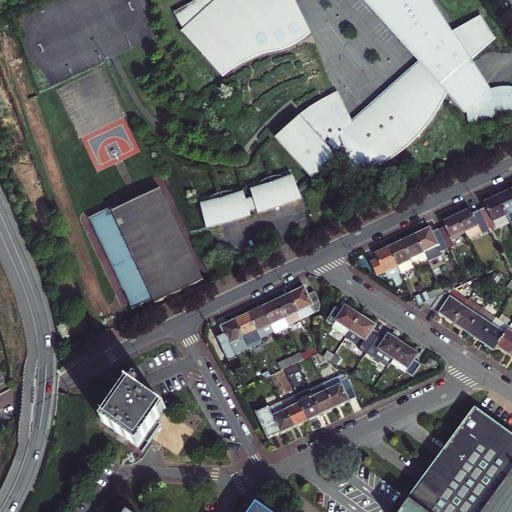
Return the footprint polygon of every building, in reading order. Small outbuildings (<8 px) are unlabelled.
[(334,132),(332,129),(337,125),(323,109),(303,126),(297,120),(294,123),(283,133),(276,139),(312,179),(337,157),(344,150),(347,151),(347,153),(355,174),(376,165),(401,150),(421,131),(441,102),(444,95),(444,94),(446,90),(447,88),(442,88),(445,84),(492,41),(489,37),(493,33),(483,18),(481,16),(453,32),(434,0),(194,0),(175,11),(184,28),(186,31),(193,41),(204,53),(207,57),(226,71),(230,65),(232,66),(240,54),(238,53),(247,40),(243,36),(247,33),(249,36),(262,18),(258,14),(261,11),(265,16),(270,11),(268,9),(272,6),(273,8),(282,0),(364,0),(377,14),(386,6),(391,11),(382,19),(419,61),(421,63),(348,131),(350,133),(347,136),(339,128),(334,132)] [(311,33),(295,0),(282,0),(273,8),(272,6),(268,9),(270,11),(265,16),(261,11),(258,14),(262,18),(249,36),(247,33),(243,36),(247,40),(238,53),(240,54),(232,66),(230,65),(226,71),(207,57),(204,53),(193,41),(186,31),(184,28),(182,30),(223,77),(238,66),(263,54),(287,48),(306,38),(311,33)] [(497,39),(496,37),(493,33),(489,37),(492,41),(445,84),(442,88),(447,88),(446,90),(469,117),(469,120),(469,123),(470,125),(472,126),(475,127),(481,127),(485,125),(487,123),(493,119),(499,116),(503,114),(511,113),(511,86),(508,86),(503,86),(491,88),(475,62),(473,60),(497,39)] [(296,120),(294,122),(294,123),(297,120),(303,126),(323,109),(337,125),(332,129),(334,132),(339,128),(347,136),(350,133),(348,131),(421,63),(419,61),(352,121),(340,94),(335,96),(328,99),(326,100),(324,101),(321,103),(315,106),(312,109),(307,112),(303,114),(296,120)] [(273,175),(270,176),(280,207),(288,204),(301,199),(293,176),(286,178),(285,176),(280,175),(273,175)] [(258,187),(251,189),(253,197),(246,199),(250,211),(257,209),(258,214),(272,210),(280,207),(270,176),(266,177),(261,181),(258,185),(258,187)] [(158,298),(160,303),(208,280),(163,187),(119,208),(118,205),(93,216),(131,296),(137,308),(158,298)] [(511,224),(511,188),(506,192),(498,195),(507,214),(511,222),(511,224)] [(223,190),(221,191),(229,222),(237,220),(251,216),(250,211),(246,199),(244,192),(236,194),(236,191),(231,190),(223,190)] [(209,201),(201,203),(207,228),(222,224),(229,222),(221,191),(219,191),(218,192),(217,192),(214,194),(211,196),(208,199),(209,201)] [(484,202),(487,207),(481,209),(490,229),(496,227),(493,220),(507,214),(498,195),(490,199),(484,202)] [(467,210),(458,214),(466,232),(469,239),(483,233),(490,229),(481,209),(473,213),(471,208),(467,210)] [(440,228),(444,238),(449,248),(455,246),(455,244),(452,239),(466,232),(458,214),(448,219),(444,221),(446,225),(440,228)] [(507,214),(493,220),(496,227),(497,229),(511,222),(507,214)] [(449,248),(444,238),(440,228),(433,231),(432,230),(439,245),(442,252),(449,248)] [(417,235),(425,252),(439,245),(432,230),(430,229),(425,231),(417,235)] [(415,265),(428,259),(425,252),(417,235),(410,238),(403,241),(415,265)] [(397,244),(390,248),(402,272),(403,274),(416,267),(415,265),(403,241),(397,244)] [(439,245),(425,252),(428,259),(430,262),(444,255),(442,252),(439,245)] [(388,279),(402,272),(390,248),(384,251),(377,254),(379,260),(373,263),(379,276),(385,273),(388,279)] [(429,294),(432,300),(441,296),(445,294),(442,288),(429,294)] [(300,291),(290,296),(299,312),(312,306),(315,311),(322,308),(315,294),(308,297),(304,289),(300,291)] [(429,294),(419,299),(422,305),(424,304),(432,300),(429,294)] [(443,317),(454,323),(465,306),(446,294),(445,294),(441,296),(432,309),(443,317)] [(283,299),(277,302),(285,319),(299,312),(290,296),(283,299)] [(441,296),(432,300),(424,304),(432,309),(441,296)] [(272,304),(264,308),(272,325),(285,319),(277,302),(272,304)] [(315,311),(312,306),(299,312),(301,318),(315,311)] [(342,312),(335,308),(327,320),(334,325),(333,327),(347,337),(361,316),(352,310),(345,306),(342,312)] [(480,316),(465,306),(454,323),(462,329),(468,333),(480,316)] [(258,311),(250,315),(258,332),(272,325),(264,308),(258,311)] [(480,316),(493,325),(498,318),(484,310),(480,316)] [(299,312),(285,319),(288,324),(301,318),(299,312)] [(236,322),(249,349),(263,342),(261,337),(258,332),(250,315),(243,318),(236,322)] [(367,352),(379,336),(372,332),(376,326),(370,322),(361,316),(347,337),(345,340),(366,355),(367,352)] [(493,325),(480,316),(468,333),(475,337),(482,342),(493,325)] [(493,325),(507,334),(511,327),(498,318),(493,325)] [(288,324),(285,319),(272,325),(275,330),(288,324)] [(237,355),(249,349),(236,322),(230,324),(221,328),(226,338),(219,341),(230,363),(238,359),(237,355)] [(272,325),(258,332),(261,337),(275,330),(272,325)] [(507,334),(493,325),(482,342),(489,346),(495,350),(498,346),(507,334)] [(511,326),(511,327),(507,334),(498,346),(505,351),(511,356),(511,355),(511,326)] [(389,367),(392,363),(395,358),(405,344),(395,338),(389,334),(385,340),(379,336),(367,352),(389,367)] [(395,358),(409,368),(407,372),(414,376),(422,364),(415,359),(419,353),(413,349),(405,344),(395,358)] [(329,352),(325,358),(330,362),(334,356),(329,352)] [(319,354),(312,358),(317,368),(330,362),(325,358),(319,354)] [(334,356),(330,362),(337,366),(341,360),(335,356),(334,356)] [(395,358),(392,363),(406,372),(407,372),(409,368),(395,358)] [(298,365),(285,371),(289,378),(302,372),(298,365)] [(343,376),(325,385),(328,392),(336,409),(348,404),(358,399),(348,379),(343,376)] [(325,385),(324,384),(311,391),(314,399),(328,392),(325,385)] [(127,385),(102,424),(138,449),(147,437),(155,424),(164,410),(138,393),(140,390),(135,386),(133,389),(127,385)] [(314,399),(311,391),(310,390),(297,396),(301,405),(314,399)] [(328,392),(314,399),(323,416),(330,413),(336,409),(328,392)] [(297,396),(283,403),(287,412),(301,405),(297,396)] [(314,399),(301,405),(309,422),(316,419),(323,416),(314,399)] [(287,412),(283,403),(269,410),(272,418),(287,412)] [(309,422),(301,405),(287,412),(296,429),(303,425),(309,422)] [(287,412),(272,418),(269,410),(257,416),(269,440),(281,434),(282,436),(285,434),(296,429),(287,412)] [(511,511),(511,436),(478,413),(480,411),(478,410),(403,511),(511,511)]
